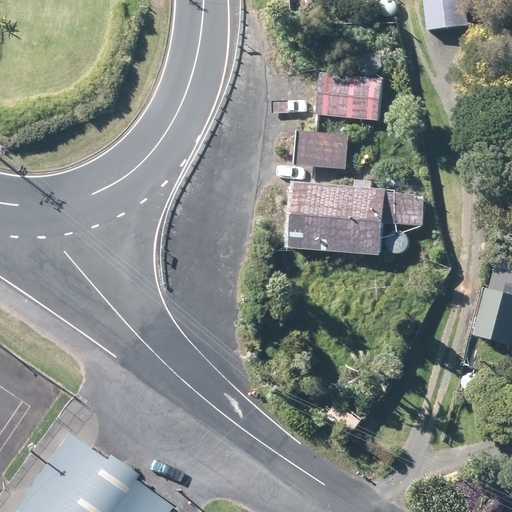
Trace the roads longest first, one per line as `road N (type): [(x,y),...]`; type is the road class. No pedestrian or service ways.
road 1 (unclassified): [(40,205),(96,289),(173,369),(364,511)]
road 2 (tertiary): [(203,0),(192,71),(164,136),(121,180),(40,205)]
